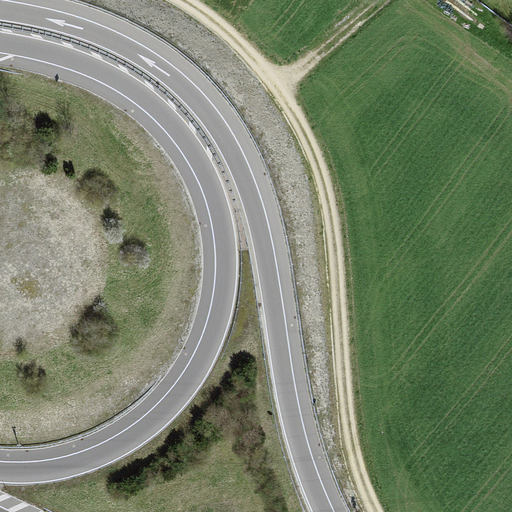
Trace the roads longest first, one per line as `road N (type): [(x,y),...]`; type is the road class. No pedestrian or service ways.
road 1 (trunk): [(0,45),(83,65),(156,110),(204,176),(223,254),(212,330),(162,410),(98,454),(0,469)]
road 2 (motorway): [(325,511),(290,404),(261,224),(217,122),(184,84),(137,50),(83,26),(0,7)]
road 3 (track): [(180,0),(220,23),(302,127),(325,195),(352,442),(378,511)]
